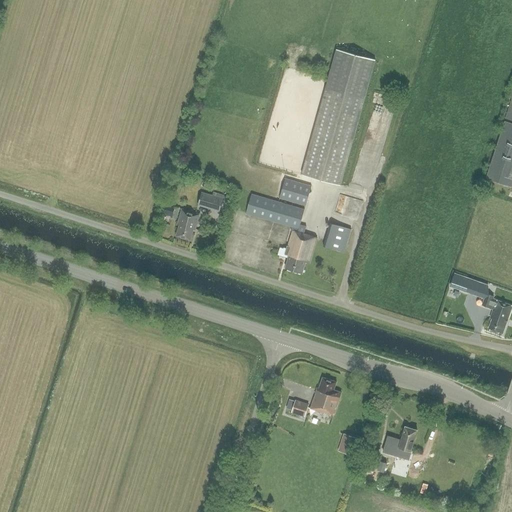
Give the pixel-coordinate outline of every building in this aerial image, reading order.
[(340,185),(354,136),(375,60),(337,49),(302,175),(340,185)] [(511,98),(486,179),(511,187),(511,185),(511,98)] [(288,258),(285,268),(302,273),(305,263),(310,264),(317,239),(304,235),(306,226),(300,225),(311,186),(285,178),(279,199),(280,199),(279,202),(252,194),(246,214),(292,228),(291,231),(293,231),(288,249),(284,248),(284,249),(280,247),(278,255),(288,258)] [(213,195),(202,192),(198,206),(220,213),(225,196),(214,192),(213,195)] [(161,213),(172,217),(175,207),(164,204),(161,213)] [(195,230),(200,215),(182,209),(177,225),(179,225),(176,236),(190,240),(193,230),(195,230)] [(344,252),(351,229),(330,224),(325,241),(323,246),(344,252)] [(466,292),(471,279),(454,273),(450,286),(466,292)] [(511,306),(511,305),(493,299),(494,296),(486,294),(482,305),(489,308),(491,303),(495,304),(490,318),(492,319),(488,329),(502,334),(511,306)] [(334,390),(336,382),(323,377),(319,388),(318,387),(311,409),(334,416),(341,392),(334,390)] [(293,408),(296,399),(291,397),(288,407),(293,408)] [(305,417),(309,404),(296,400),(292,412),(305,417)] [(408,459),(417,430),(405,427),(401,441),(388,437),(384,452),(408,459)] [(354,456),(360,439),(344,434),(338,451),(354,456)] [(371,473),(378,451),(369,448),(362,470),(367,472),(366,476),(369,478),(371,473)] [(383,472),(386,463),(380,462),(378,470),(383,472)]
